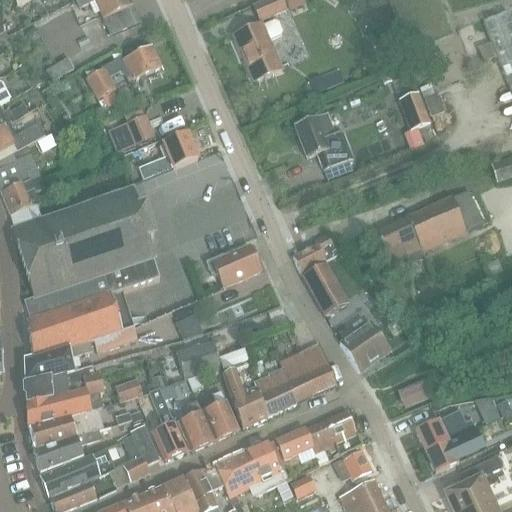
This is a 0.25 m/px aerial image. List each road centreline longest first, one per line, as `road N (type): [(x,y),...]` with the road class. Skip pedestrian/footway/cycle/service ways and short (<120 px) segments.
road 1 (residential): [(359,396),(305,307),(171,0)]
road 2 (residential): [(90,511),(359,396)]
road 3 (residential): [(0,413),(13,385),(0,223)]
road 4 (residential): [(417,511),(359,396)]
